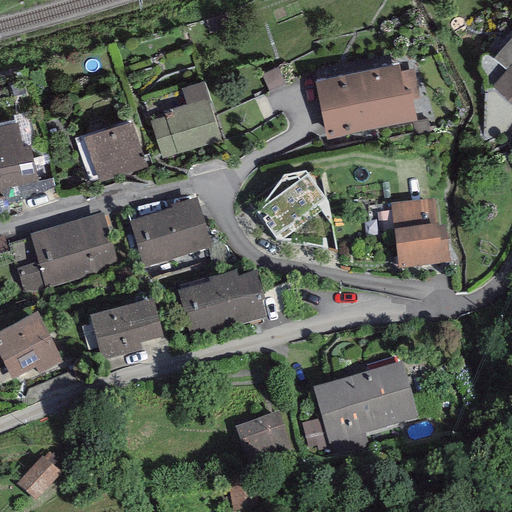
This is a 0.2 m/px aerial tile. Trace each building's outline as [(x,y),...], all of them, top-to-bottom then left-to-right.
[(511,34),(494,55),(507,66),(492,83),(511,100),(511,34)] [(396,62),(318,77),(328,129),(411,113),(408,95),(417,93),(412,68),(398,71),(396,62)] [(202,97),(146,118),(162,160),(218,139),(202,97)] [(143,163),(129,119),(86,133),(100,177),(143,163)] [(17,123),(0,127),(0,180),(2,189),(37,182),(30,146),(23,148),(17,123)] [(338,260),(323,167),(286,174),(257,214),(274,240),(338,260)] [(435,201),(391,205),(398,270),(449,265),(445,228),(438,228),(435,201)] [(192,205),(127,230),(144,275),(210,251),(192,205)] [(103,222),(26,240),(36,282),(114,264),(103,222)] [(249,276),(179,298),(192,343),(263,321),(249,276)] [(145,306),(85,325),(97,363),(157,344),(145,306)] [(38,319),(0,340),(0,371),(12,392),(63,363),(38,319)] [(400,368),(311,395),(326,446),(415,419),(400,368)] [(279,414),(235,428),(247,464),(291,450),(279,414)] [(58,475),(42,460),(19,485),(35,499),(58,475)] [(249,478),(226,482),(232,510),(254,505),(249,478)]
